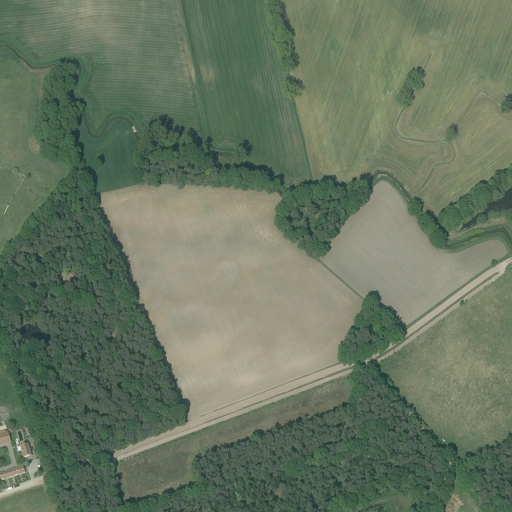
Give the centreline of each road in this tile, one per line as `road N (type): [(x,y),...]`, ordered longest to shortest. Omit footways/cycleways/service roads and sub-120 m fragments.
road 1 (track): [(36,481),(373,354),(504,263)]
road 2 (track): [(368,365),(445,468)]
